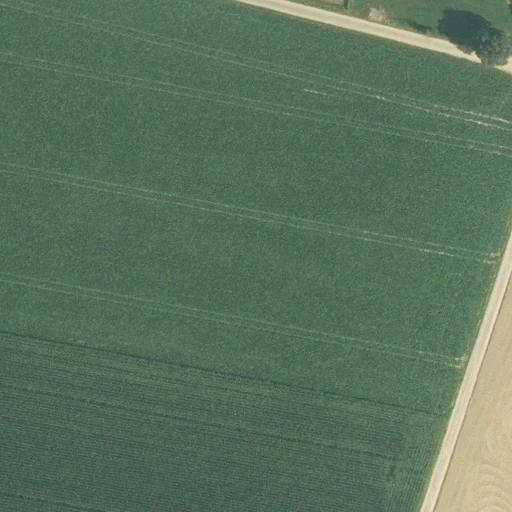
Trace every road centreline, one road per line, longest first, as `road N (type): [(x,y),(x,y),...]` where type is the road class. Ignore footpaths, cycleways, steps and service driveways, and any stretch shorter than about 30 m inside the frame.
road 1 (track): [(426,511),(511,253)]
road 2 (track): [(511,64),(251,0)]
